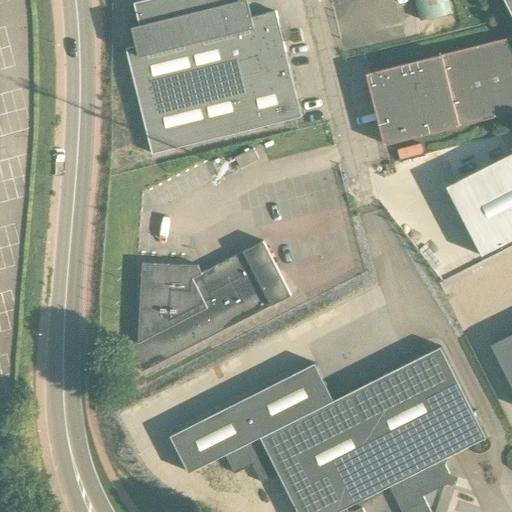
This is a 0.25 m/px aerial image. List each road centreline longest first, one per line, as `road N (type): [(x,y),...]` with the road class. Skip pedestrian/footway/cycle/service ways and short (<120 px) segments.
road 1 (tertiary): [(92,511),(70,456),(62,397),(76,0)]
road 2 (unclassified): [(363,203),(313,0)]
